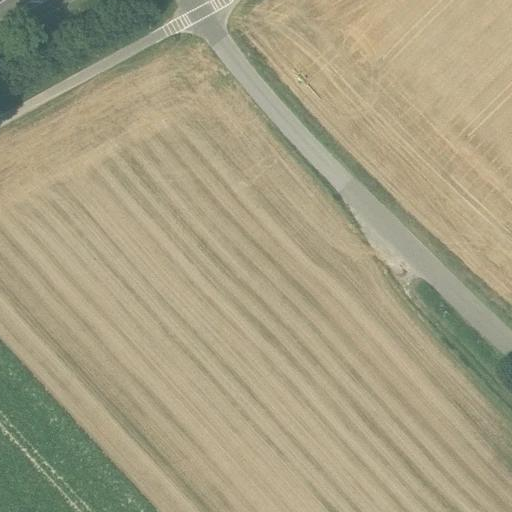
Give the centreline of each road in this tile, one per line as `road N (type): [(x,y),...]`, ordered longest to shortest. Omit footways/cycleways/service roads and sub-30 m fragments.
road 1 (unclassified): [(511,350),(267,104),(185,0)]
road 2 (track): [(511,399),(389,273),(400,243)]
